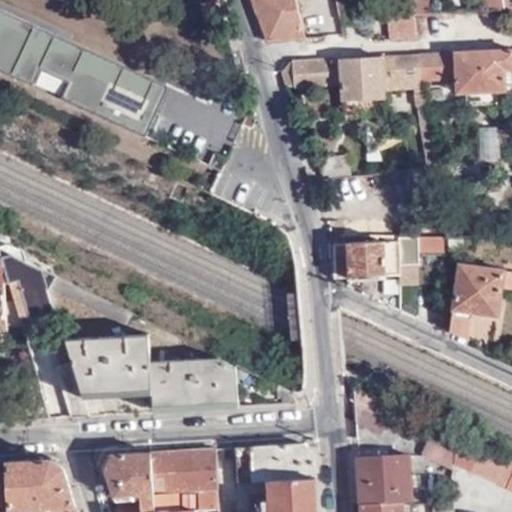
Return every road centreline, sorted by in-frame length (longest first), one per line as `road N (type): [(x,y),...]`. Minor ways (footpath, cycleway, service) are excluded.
road 1 (unknown): [(0,60),(151,148),(300,203)]
road 2 (residential): [(511,35),(255,53)]
road 3 (residential): [(72,440),(326,427)]
road 4 (residential): [(312,269),(324,282),(511,372)]
road 5 (tertiary): [(312,269),(255,53)]
road 6 (tertiary): [(326,427),(312,269)]
